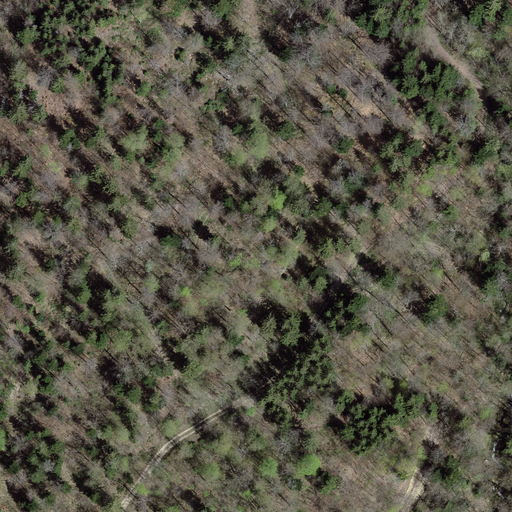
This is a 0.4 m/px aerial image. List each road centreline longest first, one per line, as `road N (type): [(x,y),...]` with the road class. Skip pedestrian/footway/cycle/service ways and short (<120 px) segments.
road 1 (track): [(118,511),(163,449),(284,372),(361,252),(449,185),(470,159),(484,93),(436,39),(437,0)]
road 2 (track): [(163,449),(157,429),(172,400),(173,375),(146,322),(147,305),(186,259),(204,219),(278,157),(296,126),(252,0)]
